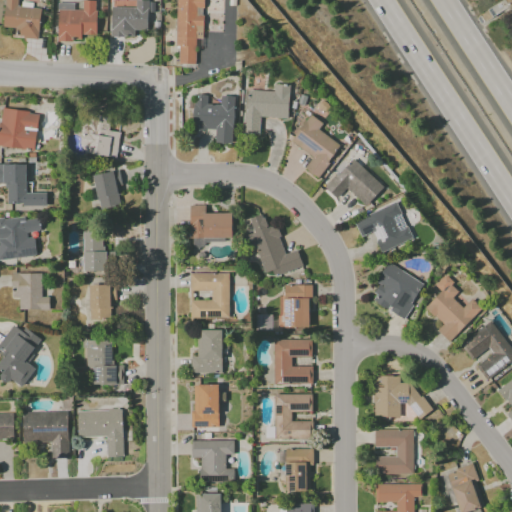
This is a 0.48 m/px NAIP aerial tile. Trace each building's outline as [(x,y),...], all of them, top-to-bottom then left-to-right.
[(17,6),(17,0),(4,0),(2,28),(16,28),(16,37),(38,39),(40,8),(17,6)] [(95,35),(96,1),(78,0),(78,3),(57,3),(56,40),(80,41),(80,35),(95,35)] [(147,0),(134,0),(135,7),(111,7),(110,36),(134,37),(134,30),(147,31),(147,0)] [(287,118),(288,85),(273,84),(273,91),(245,90),(243,134),(259,135),(259,117),(287,118)] [(232,144),(233,96),(220,96),(219,104),(206,104),(206,95),(192,95),(191,130),(215,130),(214,143),(232,144)] [(38,113),(1,108),(0,112),(0,146),(33,151),(38,113)] [(115,158),(119,132),(108,130),(111,117),(86,113),(80,152),(115,158)] [(290,142),(312,156),(303,169),(318,178),(339,145),(317,130),(321,123),(308,114),(290,142)] [(364,207),(383,188),(352,158),(324,187),(336,199),(346,189),(364,207)] [(26,164),(0,163),(0,183),(6,184),(6,205),(46,205),(46,193),(25,193),(26,164)] [(98,209),(120,206),(117,187),(121,186),(119,171),(93,174),(98,209)] [(353,219),(360,237),(372,232),(380,252),(411,241),(396,203),(353,219)] [(189,239),(231,238),(231,213),(205,213),(205,205),(188,205),(189,239)] [(302,267),(297,250),(284,254),(275,225),(266,228),(262,214),(249,218),(253,233),(245,236),(248,247),(254,245),(263,273),(271,270),(273,276),(302,267)] [(0,259),(35,257),(34,234),(40,234),(39,217),(0,219),(0,259)] [(82,252),(83,271),(104,271),(104,232),(77,232),(77,252),(82,252)] [(371,292),(376,295),(372,301),(405,320),(424,284),(387,263),(371,292)] [(40,273),(11,273),(11,297),(18,297),(19,310),(49,309),(48,297),(41,297),(40,273)] [(228,273),(189,273),(189,291),(210,291),(210,300),(189,300),(190,318),(228,318),(228,273)] [(481,308),(471,299),(462,308),(451,299),(458,292),(451,285),(453,282),(444,275),(434,286),(440,291),(424,308),(442,324),(436,331),(449,342),(481,308)] [(115,301),(115,285),(88,286),(89,320),(111,320),(110,301),(115,301)] [(309,285),(283,285),(284,327),(310,327),(309,285)] [(511,352),(490,322),(459,344),(473,363),(485,379),(511,359),(511,352)] [(34,368),(25,361),(40,338),(24,327),(21,331),(11,325),(0,341),(0,354),(3,356),(0,359),(0,371),(2,372),(1,375),(21,388),(34,368)] [(221,330),(197,330),(197,356),(190,356),(190,374),(221,373),(221,330)] [(312,383),(312,366),(291,367),(290,358),(310,358),(310,339),(273,340),(273,384),(312,383)] [(111,340),(84,340),(85,369),(91,369),(92,385),(122,385),(122,365),(111,365),(111,340)] [(373,418),(399,418),(399,404),(412,404),(412,417),(434,416),(434,417),(437,417),(436,406),(426,406),(425,397),(414,397),(414,383),(399,383),(399,376),(372,376),(373,418)] [(511,378),(497,389),(511,409),(506,414),(511,422),(511,378)] [(191,385),(192,428),(218,427),(218,384),(191,385)] [(273,394),(274,439),(310,438),(310,421),(290,421),(290,411),(311,411),(311,394),(273,394)] [(122,457),(122,409),(76,410),(77,438),(105,437),(106,457),(122,457)] [(66,411),(22,413),(23,444),(50,443),(51,459),(68,458),(66,411)] [(0,413),(0,439),(13,439),(12,413),(0,413)] [(412,429),(374,430),(374,448),(395,447),(395,456),(374,457),(375,475),(413,474),(412,429)] [(233,482),(233,469),(225,469),(225,455),(233,455),(233,441),(191,441),(191,458),(199,458),(199,482),(233,482)] [(311,449),(284,448),(284,491),(310,491),(311,449)] [(465,511),(483,506),(475,481),(477,480),(472,464),(446,472),(458,511),(465,511)] [(375,502),(395,502),(395,511),(374,511),(373,511),(413,511),(413,497),(420,497),(420,484),(374,484),(375,502)] [(220,511),(220,493),(195,494),(195,511),(220,511)] [(284,511),(310,511),(310,503),(284,504),(284,511)]
